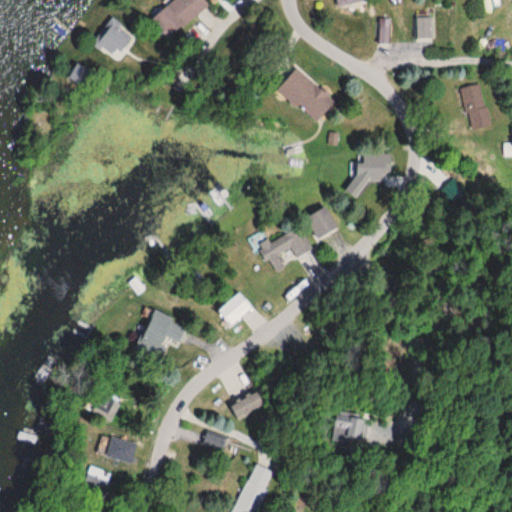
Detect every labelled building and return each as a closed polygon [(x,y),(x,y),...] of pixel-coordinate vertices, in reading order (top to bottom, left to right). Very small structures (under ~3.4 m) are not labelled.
[(171,0),(149,18),(165,40),(206,8),(200,0),(171,0)] [(332,0),(335,8),(364,2),(363,0),(332,0)] [(432,18),(413,18),(413,39),(432,39),(432,18)] [(293,68),(274,90),(312,124),(332,101),(293,68)] [(468,131),(489,127),(480,84),(460,88),(468,131)] [(389,174),(389,154),(359,154),(359,174),(389,174)] [(302,220),(317,243),(336,230),(322,207),(302,220)] [(259,248),(273,274),(283,269),(277,256),(290,249),(295,258),(310,250),(298,227),(259,248)] [(229,328),(250,308),(235,293),(214,313),(229,328)] [(176,345),(184,327),(151,312),(133,350),(155,360),(164,339),(176,345)] [(262,407),(253,391),(223,408),(233,424),(262,407)] [(357,444),(357,418),(328,418),(328,444),(357,444)] [(129,464),(135,445),(112,438),(107,458),(129,464)] [(253,511),(270,473),(250,464),(229,511),(253,511)]
